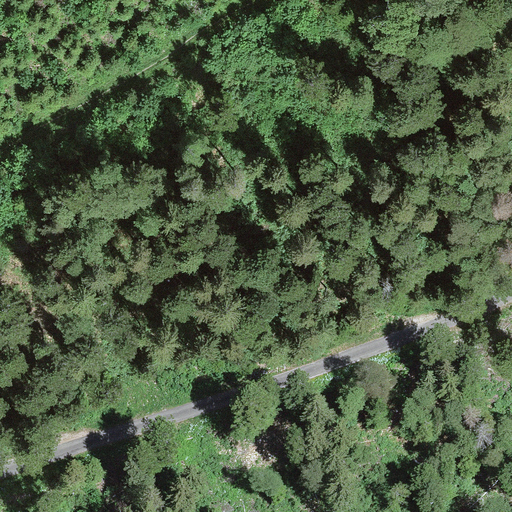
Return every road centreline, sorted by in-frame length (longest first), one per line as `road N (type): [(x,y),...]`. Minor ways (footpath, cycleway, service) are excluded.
road 1 (unclassified): [(0,471),(326,367),(511,290)]
road 2 (track): [(0,148),(259,0)]
